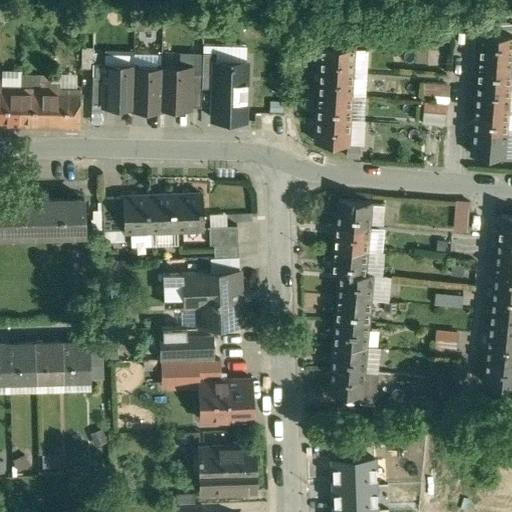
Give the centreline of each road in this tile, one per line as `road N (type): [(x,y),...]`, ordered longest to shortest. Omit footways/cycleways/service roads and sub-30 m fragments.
road 1 (residential): [(287,511),(278,168)]
road 2 (residential): [(0,145),(261,154),(278,168)]
road 3 (residential): [(278,168),(511,189)]
